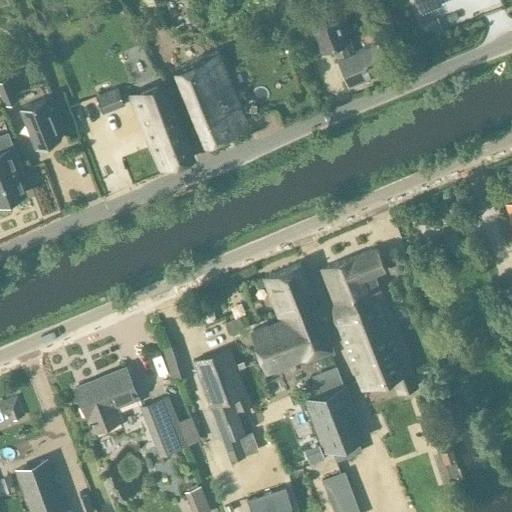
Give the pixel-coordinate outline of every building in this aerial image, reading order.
[(313,19),(305,23),(311,37),(319,33),(327,50),(334,47),(339,45),(343,55),(338,57),(350,85),(387,69),(376,42),(355,51),(350,38),(346,40),(333,10),(313,19)] [(50,53),(62,86),(76,81),(64,48),(50,53)] [(206,141),(249,124),(219,49),(176,66),(206,141)] [(0,78),(0,92),(4,104),(18,99),(9,76),(0,78)] [(160,169),(195,156),(167,81),(133,94),(160,169)] [(96,95),(103,113),(124,105),(117,87),(96,95)] [(19,108),(35,146),(61,136),(46,98),(19,108)] [(0,139),(0,201),(25,192),(15,165),(19,164),(9,136),(0,139)] [(338,327),(387,306),(377,281),(387,277),(384,270),(386,269),(377,247),(319,270),(334,306),(332,314),(338,327)] [(300,263),(263,278),(279,320),(282,319),(284,326),(319,312),(300,263)] [(412,370),(387,306),(338,327),(362,387),(392,375),(399,392),(417,385),(411,370),(412,370)] [(282,319),(279,320),(252,330),(267,370),(332,345),(319,312),(284,326),(282,319)] [(193,360),(194,361),(231,460),(245,455),(238,436),(246,433),(238,410),(253,404),(248,392),(247,393),(229,347),(193,360)] [(116,405),(139,396),(126,365),(75,386),(93,430),(122,418),(116,405)] [(315,384),(304,389),(307,398),(344,384),(341,375),(315,384)] [(344,384),(307,398),(328,451),(332,450),(336,460),(361,450),(357,440),(364,437),(344,384)] [(153,401),(139,407),(147,426),(155,423),(167,453),(178,449),(189,444),(186,438),(179,421),(176,415),(162,421),(153,401)] [(303,448),(307,461),(319,458),(315,444),(303,448)] [(47,459),(16,469),(31,511),(65,511),(63,511),(42,511),(38,497),(58,490),(47,459)] [(344,470),(322,478),(326,489),(348,481),(344,470)] [(200,486),(190,490),(199,511),(208,511),(211,511),(200,486)] [(284,486),(247,498),(251,511),(274,511),(290,506),(291,506),(284,486)] [(222,507),(223,511),(242,511),(239,501),(222,507)]
